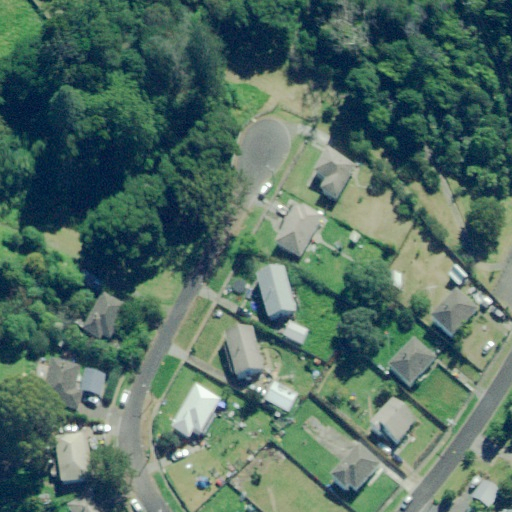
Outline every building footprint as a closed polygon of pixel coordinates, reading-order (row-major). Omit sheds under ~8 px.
[(353,171),(325,156),(313,178),(322,182),(316,193),(335,204),(353,171)] [(301,214),(295,210),(274,247),(298,261),(320,222),(303,212),(301,214)] [(254,275),(245,266),(233,277),(242,286),(254,275)] [(110,288),(75,269),(68,281),(84,290),(86,288),(104,298),(110,288)] [(293,316),(282,272),(257,279),(268,323),(293,316)] [(476,313),(454,294),(429,323),(450,342),(476,313)] [(126,312),(103,299),(83,335),(100,345),(103,338),(110,342),(126,312)] [(305,333),(287,326),(281,339),(299,347),(305,333)] [(262,373),(249,331),(223,339),(230,361),(226,362),(230,373),(234,372),(237,381),(262,373)] [(434,361),(412,343),(387,373),(409,391),(434,361)] [(75,413),(79,414),(84,395),(101,399),(106,381),(56,368),(56,371),(42,367),(38,382),(47,384),(41,407),(75,416),(75,413)] [(296,396),(270,384),(262,403),(287,415),(296,396)] [(190,437),(197,441),(200,438),(210,444),(219,429),(208,422),(219,404),(195,390),(170,434),(186,443),(190,437)] [(414,422),(389,405),(372,428),(397,446),(414,422)] [(379,468),(356,448),(342,463),(344,465),(328,483),(341,495),(346,489),(354,496),(379,468)] [(315,511),(327,499),(306,479),(276,511),(315,511)] [(487,511),(499,496),(481,484),(469,501),(485,511),(487,511)] [(102,511),(92,496),(68,511),(102,511)]
